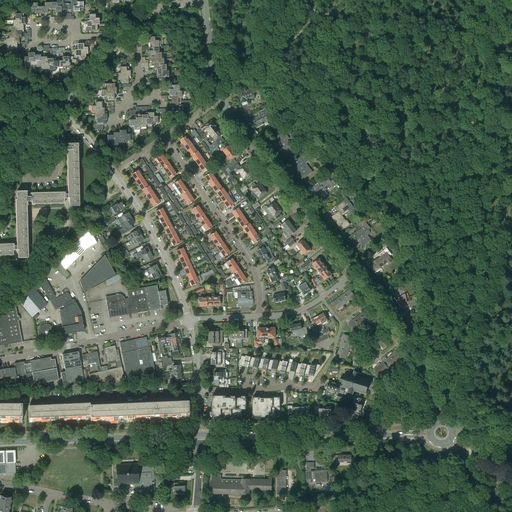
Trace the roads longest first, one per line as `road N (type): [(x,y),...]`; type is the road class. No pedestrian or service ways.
road 1 (tertiary): [(351,275),(221,99)]
road 2 (residential): [(260,316),(249,261),(164,136)]
road 3 (tertiary): [(0,442),(199,434)]
road 4 (residential): [(0,358),(189,320)]
road 5 (tertiary): [(199,434),(378,435)]
road 6 (residential): [(189,320),(158,245),(113,172)]
